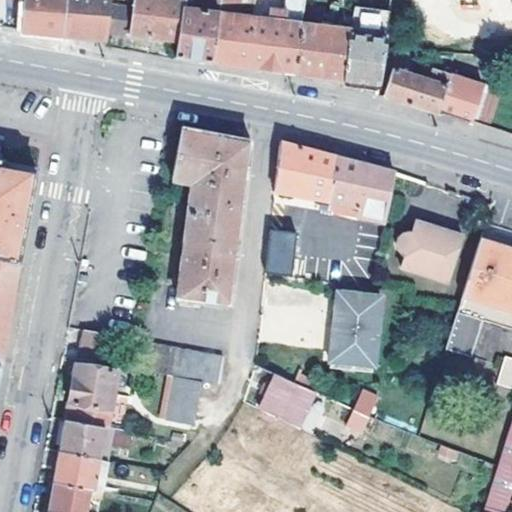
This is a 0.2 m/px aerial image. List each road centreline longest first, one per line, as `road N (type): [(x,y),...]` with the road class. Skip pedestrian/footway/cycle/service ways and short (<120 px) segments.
road 1 (residential): [(2,511),(84,74)]
road 2 (residential): [(219,431),(249,344),(276,109)]
road 3 (secondary): [(276,109),(511,170)]
road 4 (secondary): [(84,74),(276,109)]
